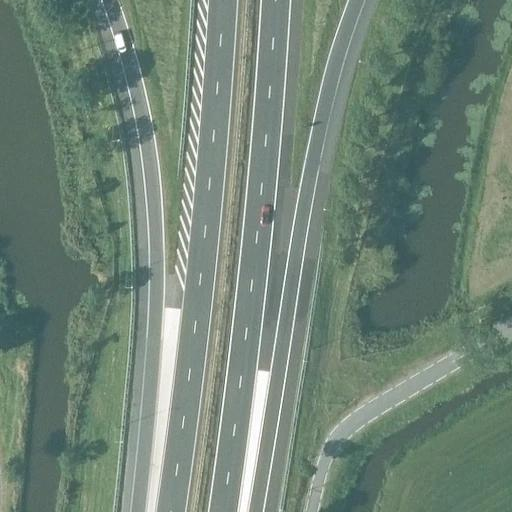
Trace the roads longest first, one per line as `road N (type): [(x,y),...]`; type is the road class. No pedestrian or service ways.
road 1 (motorway): [(253,511),(322,125),(358,0)]
road 2 (motorway): [(107,0),(139,108),(150,188),(152,312),(136,511)]
road 3 (motorway): [(222,0),(203,269),(169,511)]
road 4 (motorway): [(220,511),(274,0)]
road 5 (unclassified): [(511,332),(359,417),(330,456),(313,511)]
